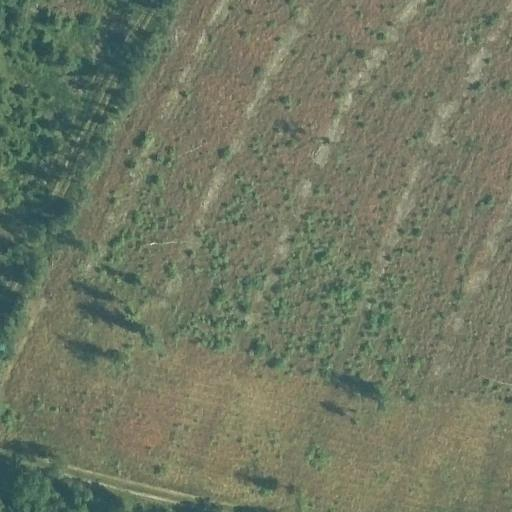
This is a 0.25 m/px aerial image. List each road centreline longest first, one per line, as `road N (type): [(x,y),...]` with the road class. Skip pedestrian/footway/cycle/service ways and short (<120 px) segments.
road 1 (track): [(0,323),(153,0)]
road 2 (track): [(0,453),(224,511)]
